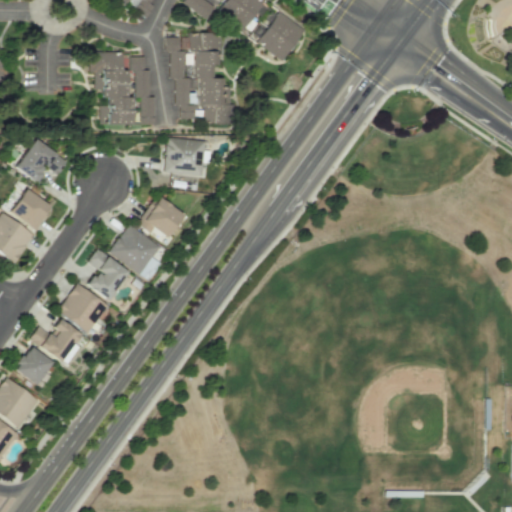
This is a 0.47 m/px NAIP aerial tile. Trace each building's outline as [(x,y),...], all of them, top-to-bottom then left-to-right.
[(220,0),(258,0),(239,28),(213,11),(220,0)] [(277,9),(301,28),(279,56),(255,37),(277,9)] [(160,39),(162,52),(164,51),(168,78),(169,78),(173,105),(176,105),(178,119),(192,117),(191,110),(199,109),(201,125),(234,121),(231,103),(227,104),(225,85),(220,86),(219,76),(210,78),(208,65),(219,64),(214,30),(183,35),(160,39)] [(151,124),(151,96),(146,96),(146,69),(140,69),(141,56),(126,56),(125,69),(118,69),(119,52),(85,51),(85,72),(91,72),(91,89),(100,89),(100,106),(98,106),(98,112),(96,112),(96,123),(151,124)] [(163,135),(201,139),(198,173),(160,170),(162,154),(163,151),(161,151),(162,142),(163,135)] [(10,163),(31,136),(62,159),(53,172),(37,160),(35,162),(39,164),(35,169),(37,170),(31,179),(10,163)] [(21,185),(47,206),(30,227),(5,207),(21,185)] [(155,194),(179,213),(162,235),(150,225),(145,231),(134,222),(138,216),(136,215),(149,198),(151,200),(155,194)] [(0,211),(28,233),(8,260),(0,253),(0,211)] [(125,223),(157,245),(137,273),(105,250),(125,223)] [(93,246),(124,270),(103,298),(82,282),(88,273),(91,275),(94,271),(97,273),(99,271),(83,260),(93,246)] [(73,281),(104,304),(83,331),(53,308),(73,281)] [(55,316),(76,332),(55,360),(24,337),(34,324),(49,336),(54,329),(48,325),(55,316)] [(27,344),(49,361),(31,384),(10,367),(14,362),(11,360),(16,353),(18,354),(22,349),(23,350),(27,344)] [(0,378),(2,376),(34,399),(13,427),(0,417),(0,378)] [(0,422),(12,432),(0,448),(0,422)]
